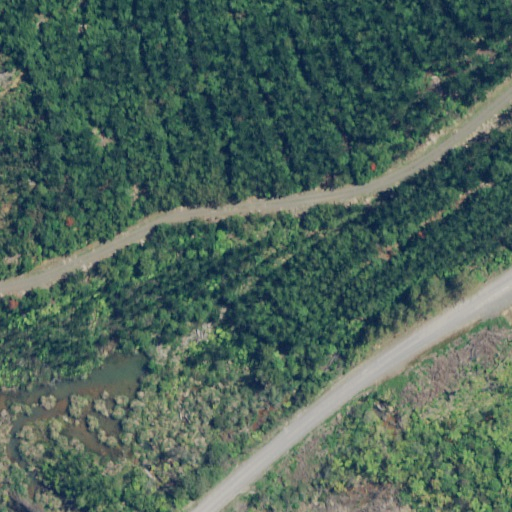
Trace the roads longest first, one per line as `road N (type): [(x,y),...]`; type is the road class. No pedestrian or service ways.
road 1 (track): [(511,71),(379,181),(256,194),(0,283)]
road 2 (track): [(480,297),(360,375),(193,511)]
